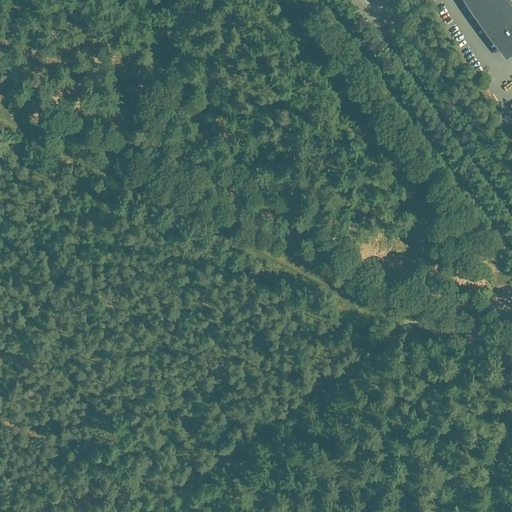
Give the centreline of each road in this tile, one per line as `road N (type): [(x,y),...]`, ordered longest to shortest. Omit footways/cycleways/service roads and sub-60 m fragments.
road 1 (track): [(511,336),(385,300),(107,157),(0,112)]
road 2 (track): [(354,284),(364,331),(164,500),(0,407)]
road 3 (tertiary): [(511,209),(356,0)]
